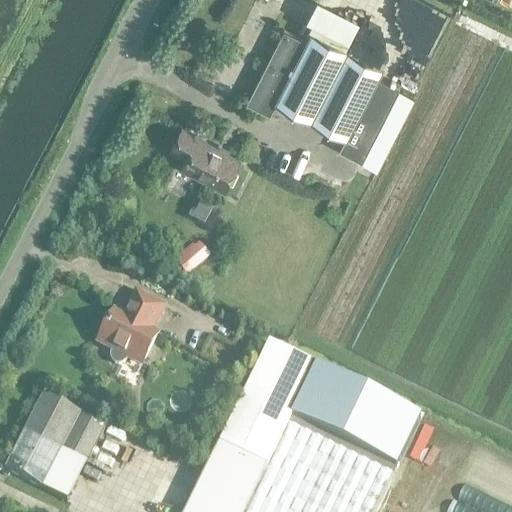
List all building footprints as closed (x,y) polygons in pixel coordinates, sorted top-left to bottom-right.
[(417,0),(398,40),(428,55),(450,10),(428,0),(417,0)] [(283,29),(245,102),(269,114),(274,102),(344,138),(338,150),(361,161),(398,88),(377,78),(384,65),(310,28),(305,40),(283,29)] [(199,136),(181,127),(170,150),(185,158),(180,167),(223,189),(238,159),(198,138),(199,136)] [(190,218),(207,224),(217,198),(200,191),(190,218)] [(193,272),(210,258),(199,245),(194,249),(191,245),(187,250),(189,253),(177,264),(192,282),(198,277),(193,272)] [(114,364),(118,365),(122,364),(125,361),(127,357),(141,365),(156,337),(149,333),(161,309),(137,296),(124,320),(114,314),(99,343),(113,350),(111,354),(110,358),(111,362),(114,364)] [(375,511),(420,421),(268,347),(187,511),(375,511)] [(105,429),(80,417),(80,416),(43,397),(4,471),(42,491),(62,452),(86,465),(105,429)]
